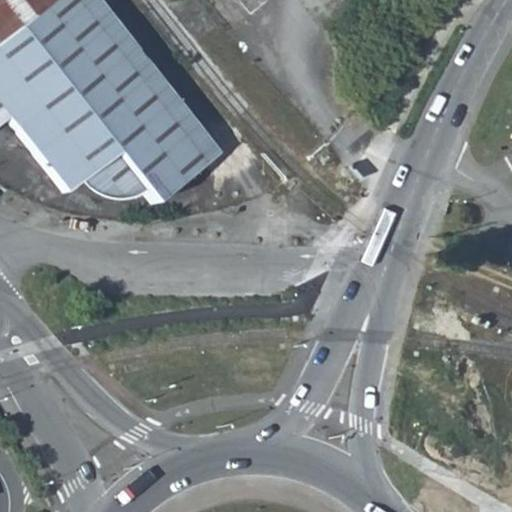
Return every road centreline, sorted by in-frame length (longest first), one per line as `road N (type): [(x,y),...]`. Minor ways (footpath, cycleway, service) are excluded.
road 1 (tertiary): [(505,0),(428,157),(375,291)]
road 2 (tertiary): [(375,291),(283,437),(249,450)]
road 3 (tertiary): [(370,493),(364,382),(375,291)]
road 4 (unclassified): [(203,456),(144,435),(46,380)]
road 5 (unclassified): [(46,380),(85,511)]
road 6 (primary): [(370,493),(299,456),(249,450)]
